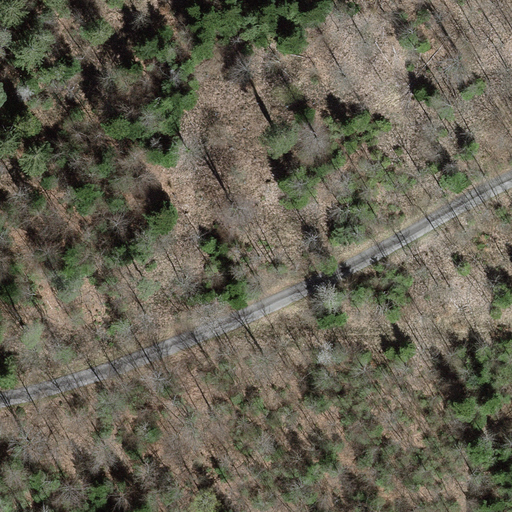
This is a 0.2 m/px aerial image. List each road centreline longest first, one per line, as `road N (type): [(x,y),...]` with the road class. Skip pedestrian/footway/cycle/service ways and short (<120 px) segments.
road 1 (track): [(511,180),(145,356),(0,399)]
road 2 (track): [(229,318),(355,330),(511,328)]
